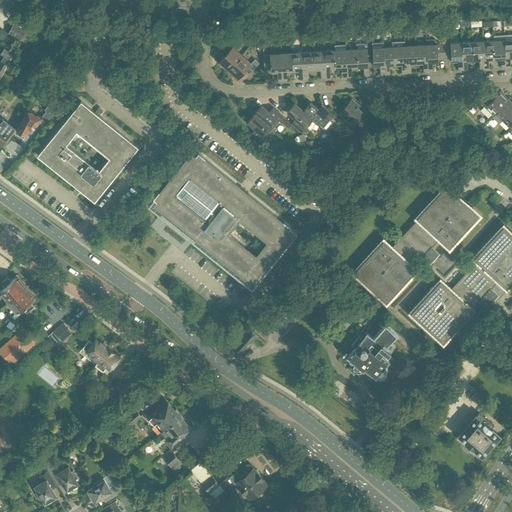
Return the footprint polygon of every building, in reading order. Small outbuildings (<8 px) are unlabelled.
[(0,78),(20,41),(26,30),(26,29),(15,23),(9,33),(16,36),(10,48),(6,46),(2,54),(2,55),(0,58),(0,78)] [(26,30),(20,41),(21,41),(18,47),(27,52),(30,46),(26,44),(29,38),(33,40),(36,35),(26,30)] [(501,58),(501,68),(506,68),(504,40),(504,34),(493,35),(494,41),(495,59),(501,58)] [(229,71),(242,56),(236,50),(241,45),(234,38),(224,48),(228,52),(219,62),(229,71)] [(444,59),(443,44),(436,44),(436,40),(426,40),(426,45),(428,72),(433,72),(433,63),(439,62),(439,59),(444,59)] [(394,47),(395,65),(401,64),(402,74),(407,74),(405,46),(404,41),(394,41),(394,47)] [(480,69),(485,69),(483,41),(472,42),(473,60),(479,60),(480,69)] [(489,59),(495,59),(494,41),(483,41),(485,69),(489,69),(489,59)] [(380,75),(385,75),(383,42),(372,43),(374,66),(380,66),(380,75)] [(383,42),(385,75),(390,75),(389,65),(395,65),(394,47),(384,47),(383,42)] [(467,60),(473,60),(472,42),(461,43),(463,70),(468,70),(467,60)] [(369,76),(368,48),(367,43),(356,44),(357,49),(356,49),(357,67),(364,67),(364,76),(369,76)] [(458,71),(463,70),(461,43),(443,44),(444,59),(451,58),(451,61),(458,61),(458,71)] [(347,77),(345,50),(346,50),(345,44),(335,45),(335,50),(336,68),(342,68),(343,78),(347,77)] [(415,45),(405,46),(407,74),(412,73),(411,64),(417,64),(415,45)] [(424,73),(428,72),(426,45),(415,45),(417,64),(423,63),(424,73)] [(352,68),(357,67),(356,49),(346,50),(345,50),(347,77),(352,77),(352,68)] [(330,69),(336,68),(335,50),(324,51),(326,79),(331,78),(330,69)] [(309,70),(315,70),(313,51),(302,52),(304,80),(309,80),(309,70)] [(321,79),(326,79),(324,51),(313,51),(315,70),(321,69),(321,79)] [(300,80),(304,80),(302,52),(292,53),(293,71),(299,71),(300,80)] [(287,71),(293,71),(292,53),(281,54),(282,81),(288,81),(287,71)] [(278,82),(282,81),(281,54),(263,55),(264,70),(271,69),(271,72),(277,72),(278,82)] [(242,56),(229,71),(237,79),(247,69),(251,72),(260,63),(255,59),(251,64),(242,56)] [(45,93),(51,83),(45,80),(40,89),(45,93)] [(508,99),(500,91),(495,96),(491,92),(480,103),(492,115),(508,99)] [(503,120),(511,110),(511,102),(508,99),(492,115),(492,116),(495,113),(503,120)] [(354,124),(364,112),(351,100),(340,112),(354,124)] [(112,125),(81,101),(37,155),(95,201),(139,147),(112,125)] [(312,119),(304,111),(295,103),(287,112),(296,119),(292,124),(304,134),(308,130),(305,127),(312,119)] [(318,109),(311,103),(304,111),(312,119),(318,124),(319,124),(323,128),(334,115),(331,113),(322,105),(318,109)] [(285,119),(281,116),(282,115),(273,108),(269,112),(262,106),(255,114),(269,126),(272,129),(279,121),(282,123),(285,119)] [(511,128),(511,126),(511,110),(503,120),(510,127),(511,128)] [(29,111),(16,133),(24,138),(30,128),(33,130),(41,120),(46,123),(52,115),(46,111),(40,117),(29,111)] [(262,143),(266,138),(265,137),(272,129),(269,126),(255,114),(247,123),(255,129),(251,134),(262,143)] [(16,129),(0,116),(0,141),(3,145),(16,129)] [(150,185),(156,190),(188,150),(182,145),(150,185)] [(261,274),(293,234),(288,230),(291,227),(198,152),(196,155),(191,152),(159,191),(153,198),(156,201),(153,205),(249,283),(253,278),(256,281),(261,274)] [(449,248),(480,215),(447,185),(416,218),(417,219),(392,247),(384,239),(353,272),(386,303),(417,270),(414,267),(439,239),(449,248)] [(506,289),(511,282),(511,232),(503,225),(473,258),(476,261),(451,289),(441,279),(410,313),(443,343),(474,310),(472,309),(498,281),(506,289)] [(8,301),(24,288),(20,284),(21,284),(21,281),(18,277),(15,277),(12,280),(8,276),(1,281),(5,286),(0,290),(0,305),(1,307),(3,306),(3,305),(8,301)] [(27,292),(24,288),(8,301),(3,305),(3,306),(12,316),(18,311),(21,314),(25,313),(34,306),(30,301),(33,298),(34,295),(31,292),(27,291),(27,292)] [(282,310),(290,300),(284,295),(275,305),(282,310)] [(365,368),(377,377),(377,376),(380,378),(384,378),(386,375),(386,371),(383,368),(384,368),(385,369),(388,366),(386,364),(390,360),(386,357),(391,350),(385,346),(397,334),(384,322),(385,324),(373,337),(367,332),(363,337),(359,334),(351,344),(355,347),(348,356),(356,362),(355,363),(363,369),(365,368)] [(64,323),(49,336),(57,346),(72,333),(64,323)] [(241,354),(249,344),(258,335),(249,327),(243,334),(245,335),(233,348),(241,354)] [(0,347),(0,352),(12,365),(36,343),(23,328),(0,347)] [(108,348),(96,338),(93,342),(89,339),(79,351),(96,364),(99,360),(98,360),(108,348)] [(45,352),(49,347),(44,343),(40,348),(45,352)] [(108,348),(98,360),(99,360),(96,364),(103,370),(106,366),(110,369),(120,357),(114,352),(113,351),(110,348),(108,348)] [(449,384),(460,371),(450,362),(439,374),(449,384)] [(425,386),(425,385),(421,382),(416,387),(415,387),(420,391),(425,385),(425,386)] [(115,401),(120,397),(111,387),(107,392),(109,395),(101,402),(108,411),(117,403),(115,401)] [(161,432),(181,413),(181,414),(176,409),(175,410),(169,403),(163,408),(162,408),(160,410),(159,411),(150,420),(155,426),(155,425),(161,432)] [(132,424),(141,416),(137,410),(127,418),(132,424)] [(490,449),(489,448),(500,435),(492,428),(494,425),(479,412),(459,435),(466,441),(466,442),(467,443),(467,445),(468,447),(471,448),(473,448),(474,449),(475,448),(483,455),(484,454),(485,455),(488,455),(491,452),(490,449)] [(181,413),(161,432),(167,439),(166,439),(172,445),(181,436),(183,437),(185,435),(185,433),(191,428),(185,421),(186,420),(181,415),(182,414),(181,413)] [(165,460),(174,470),(182,463),(173,453),(165,460)] [(61,471),(58,466),(54,461),(45,466),(49,472),(48,472),(56,485),(61,481),(67,491),(79,484),(76,479),(78,478),(73,470),(71,471),(68,467),(61,471)] [(200,461),(190,469),(209,493),(219,485),(213,476),(200,461)] [(267,484),(252,466),(247,470),(245,470),(240,473),(238,470),(230,477),(234,482),(236,481),(241,487),(239,488),(239,490),(242,493),(244,494),(245,493),(249,498),(267,484)] [(51,487),(56,485),(48,472),(39,477),(42,482),(35,487),(38,491),(36,492),(40,501),(42,499),(45,504),(57,497),(51,487)] [(109,487),(105,480),(100,483),(99,481),(91,485),(92,487),(88,490),(95,502),(104,496),(107,501),(120,494),(115,484),(109,487)] [(120,498),(124,505),(135,498),(131,491),(120,498)] [(118,511),(121,511),(115,501),(102,509),(103,511),(118,511)]
